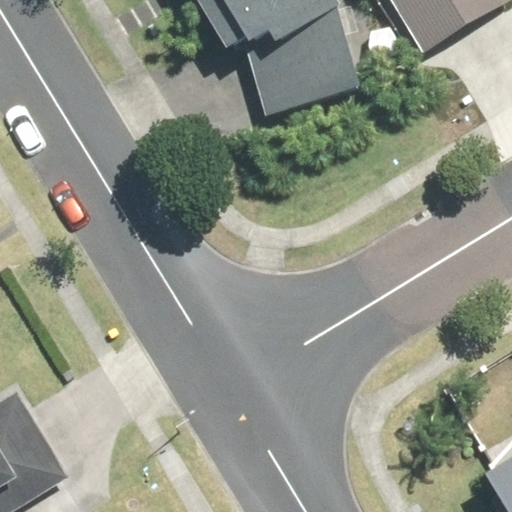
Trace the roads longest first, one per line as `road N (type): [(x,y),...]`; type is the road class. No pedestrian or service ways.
road 1 (residential): [(230,383),(0,5)]
road 2 (residential): [(230,383),(511,214)]
road 3 (residential): [(306,511),(230,383)]
